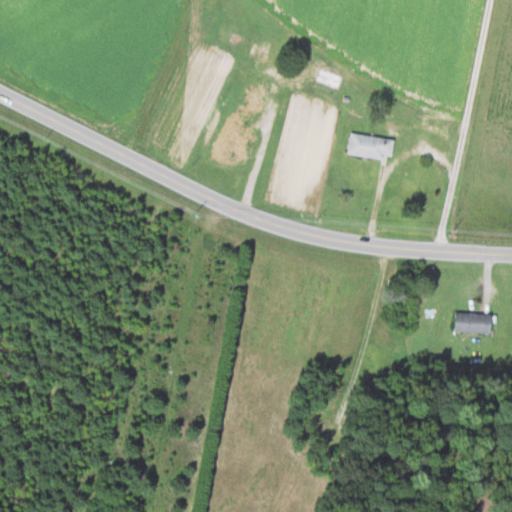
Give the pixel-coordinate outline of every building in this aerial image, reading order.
[(265,61),(272,44),(257,38),(250,55),(265,61)] [(334,86),(339,75),(321,68),(316,79),(334,86)] [(212,156),(237,165),(244,145),(236,142),(245,119),(228,113),(212,156)] [(347,153),(390,160),(394,139),(351,131),(347,153)] [(490,331),(490,311),(454,311),(454,331),(490,331)]
